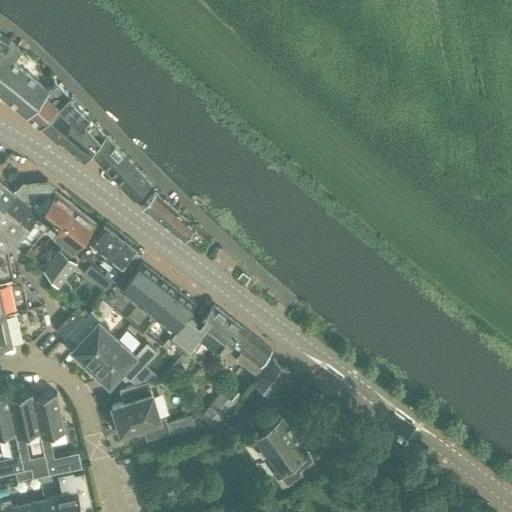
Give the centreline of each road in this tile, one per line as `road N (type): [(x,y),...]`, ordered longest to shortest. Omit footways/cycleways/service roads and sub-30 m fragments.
road 1 (tertiary): [(511,506),(338,369),(0,134)]
road 2 (residential): [(112,511),(84,403),(68,379),(37,364),(0,371)]
